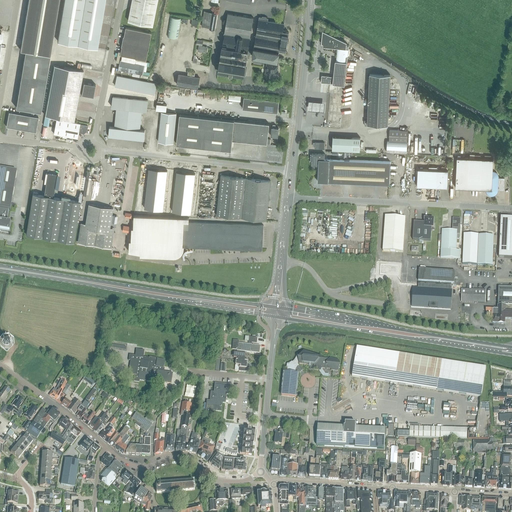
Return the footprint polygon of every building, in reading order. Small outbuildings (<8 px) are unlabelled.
[(28,0),(20,50),(25,51),(50,55),(58,0),(28,0)] [(63,0),(57,41),(97,48),(104,0),(63,0)] [(157,0),(131,0),(128,21),(153,26),(157,0)] [(209,28),(214,29),(217,13),(212,12),(204,11),(201,26),(209,28)] [(224,34),(223,45),(248,50),(254,18),(227,14),(224,34)] [(167,37),(178,39),(181,19),(170,17),(167,37)] [(285,51),(287,41),(288,41),(289,36),(288,36),(288,32),(282,31),(284,24),(267,21),(268,19),(259,17),(259,20),(259,19),(254,48),(254,49),(252,56),(252,57),(253,57),(277,61),(279,50),(285,51)] [(125,28),(123,41),(149,47),(151,33),(125,28)] [(322,42),(323,43),(323,46),(337,47),(336,60),(347,62),(349,45),(346,44),(347,42),(323,30),(322,42)] [(123,41),(120,55),(146,60),(149,47),(123,41)] [(216,62),(215,68),(218,69),(217,72),(244,76),(248,51),(222,47),(219,62),(216,62)] [(40,112),(50,55),(25,51),(16,108),(40,112)] [(194,55),(193,59),(192,63),(200,64),(200,60),(195,59),(196,55),(194,55)] [(147,62),(134,59),(134,62),(120,60),(118,70),(142,74),(143,71),(146,72),(147,62)] [(347,62),(336,60),(334,77),(323,75),(322,84),(344,86),(347,62)] [(267,76),(275,77),(275,74),(277,74),(278,69),(277,69),(278,64),(270,63),(270,62),(266,61),(265,73),(267,73),(267,76)] [(54,66),(44,115),(74,121),(83,71),(54,66)] [(199,77),(178,74),(176,85),(198,88),(199,77)] [(367,124),(387,125),(390,75),(369,74),(367,124)] [(115,86),(154,94),(157,84),(117,75),(115,86)] [(81,94),(93,96),(95,85),(83,82),(81,94)] [(142,111),(147,111),(148,100),(113,97),(111,107),(116,108),(114,127),(109,126),(108,137),(144,141),(145,130),(140,130),(142,111)] [(279,100),(243,97),(242,109),(277,112),(279,100)] [(9,112),(6,127),(36,132),(38,117),(9,112)] [(161,112),(158,142),(173,143),(176,114),(161,112)] [(176,144),(198,147),(201,117),(179,114),(176,144)] [(198,147),(208,148),(209,140),(211,118),(201,117),(198,147)] [(234,120),(211,118),(209,140),(208,148),(231,150),(232,140),(267,144),(269,124),(234,120)] [(78,133),(82,133),(87,130),(87,126),(80,124),(80,123),(56,119),(53,134),(77,138),(78,133)] [(408,130),(389,130),(389,141),(387,141),(386,152),(407,153),(408,130)] [(352,137),(351,150),(360,151),(360,137),(352,137)] [(20,151),(0,148),(0,230),(8,232),(10,223),(7,222),(8,210),(10,210),(20,151)] [(310,162),(311,164),(311,165),(312,165),(313,164),(314,165),(315,164),(316,165),(317,164),(317,157),(324,158),(325,154),(311,153),(311,160),(310,161),(310,162)] [(492,171),(493,159),(457,157),(455,188),(485,189),(486,191),(486,192),(487,194),(488,195),(490,195),(491,196),(493,196),(494,195),(496,194),(497,193),(498,191),(498,190),(504,190),(504,178),(498,178),(498,175),(497,173),(495,172),(492,171)] [(390,162),(318,158),(317,182),(389,185),(390,162)] [(126,166),(111,164),(104,203),(119,206),(126,166)] [(149,169),(148,179),(157,180),(166,181),(167,171),(149,169)] [(448,170),(417,169),(417,186),(447,187),(448,170)] [(177,172),(175,182),(185,183),(194,184),(195,174),(177,172)] [(44,196),(32,194),(26,234),(73,242),(80,202),(53,197),(57,174),(47,173),(44,196)] [(241,218),(245,178),(220,175),(216,215),(241,218)] [(270,181),(245,178),(241,218),(266,220),(270,181)] [(148,179),(147,188),(156,189),(157,180),(148,179)] [(157,180),(156,189),(165,191),(166,181),(157,180)] [(175,182),(174,192),(184,193),(185,183),(175,182)] [(185,183),(184,193),(193,194),(194,184),(185,183)] [(147,188),(145,198),(155,199),(156,189),(147,188)] [(156,189),(155,199),(164,200),(165,191),(156,189)] [(174,192),(173,202),(182,203),(184,193),(174,192)] [(184,193),(182,203),(192,204),(193,194),(184,193)] [(85,224),(80,223),(77,243),(111,248),(114,229),(109,228),(113,208),(88,204),(85,224)] [(182,247),(188,222),(189,218),(134,216),(133,228),(131,228),(131,241),(129,240),(129,250),(128,250),(128,252),(131,252),(142,254),(174,255),(176,255),(178,254),(179,253),(182,247)] [(402,252),(405,217),(385,216),(382,251),(402,252)] [(414,222),(412,240),(430,241),(431,227),(433,227),(433,218),(427,218),(427,217),(424,217),(424,220),(425,220),(425,223),(414,222)] [(511,217),(500,217),(499,258),(511,258),(511,217)] [(460,235),(461,219),(453,219),(453,230),(442,230),(440,258),(459,259),(460,251),(456,250),(456,234),(460,235)] [(263,225),(188,222),(182,247),(262,251),(263,225)] [(478,235),(477,265),(492,266),(493,236),(478,235)] [(400,264),(382,264),(381,274),(399,274),(400,264)] [(418,281),(442,283),(450,283),(454,283),(455,271),(419,269),(418,281)] [(511,287),(498,287),(498,305),(497,309),(485,309),(485,312),(493,312),(492,323),(498,323),(498,324),(505,324),(505,319),(511,318),(511,287)] [(452,290),(442,289),(433,289),(425,288),(424,307),(450,309),(452,290)] [(461,302),(485,303),(486,290),(461,289),(461,302)] [(249,342),(249,345),(238,344),(238,341),(233,340),(232,350),(237,350),(237,351),(245,351),(258,353),(259,346),(251,345),(251,343),(256,343),(256,338),(249,337),(248,342),(249,342)] [(0,346),(7,352),(13,344),(5,338),(0,344),(0,346)] [(352,377),(481,397),(486,368),(357,347),(352,377)] [(164,368),(163,368),(164,361),(156,359),(157,358),(149,357),(149,358),(143,357),(144,351),(136,350),(135,356),(129,355),(128,361),(130,361),(128,375),(134,375),(133,382),(139,382),(139,380),(153,382),(153,378),(156,378),(155,379),(163,380),(163,382),(171,384),(172,374),(164,372),(164,368)] [(244,358),(245,351),(237,351),(237,353),(234,353),(233,358),(236,358),(236,360),(246,362),(247,359),(244,358)] [(283,372),(281,396),(296,398),(298,374),(295,374),(295,369),(296,369),(298,371),(301,369),(298,365),(297,363),(298,362),(299,362),(299,364),(310,365),(310,369),(320,370),(321,367),(332,368),(332,370),(338,371),(340,365),(339,361),(330,358),(329,359),(318,358),(318,357),(316,357),(316,356),(303,352),(302,356),(297,356),(297,354),(296,357),(294,360),(292,362),(291,362),(292,363),(290,364),(287,365),(287,368),(285,367),(285,368),(287,368),(286,373),(283,372)] [(246,366),(246,362),(236,360),(235,365),(238,365),(238,368),(238,371),(248,372),(248,369),(249,366),(246,366)] [(61,379),(56,390),(54,388),(52,391),(49,396),(56,401),(60,394),(63,389),(67,383),(62,380),(61,379)] [(504,380),(503,383),(503,387),(503,392),(493,392),(492,397),(507,398),(507,396),(511,396),(511,387),(511,381),(504,380)] [(229,395),(230,385),(214,384),(213,393),(210,392),(209,401),(206,401),(205,410),(221,412),(222,403),(225,403),(226,394),(229,395)] [(6,396),(10,391),(5,388),(1,392),(0,391),(0,400),(3,403),(6,400),(5,400),(7,396),(6,396)] [(87,398),(90,400),(97,390),(94,388),(87,398)] [(19,407),(23,401),(18,397),(16,401),(15,400),(12,405),(15,407),(11,412),(16,415),(19,410),(18,409),(20,407),(19,407)] [(511,409),(511,399),(506,399),(506,398),(499,398),(499,400),(504,401),(506,401),(506,406),(500,406),(500,411),(508,411),(508,409),(511,409)] [(67,409),(71,403),(65,399),(61,405),(67,409)] [(73,414),(81,404),(75,400),(67,409),(73,414)] [(84,409),(88,403),(85,400),(77,410),(79,412),(76,416),(77,416),(77,417),(78,418),(79,418),(80,419),(86,411),(84,409)] [(183,415),(189,416),(190,415),(190,412),(191,404),(182,403),(181,411),(180,415),(183,416),(183,415)] [(426,413),(432,413),(432,410),(435,410),(435,403),(426,403),(426,413)] [(31,406),(29,409),(28,408),(23,416),(30,421),(37,410),(31,406)] [(55,422),(60,415),(59,415),(59,414),(58,413),(57,413),(55,412),(55,411),(52,409),(50,412),(48,410),(47,412),(42,409),(26,432),(36,439),(51,419),(55,422)] [(97,420),(94,417),(87,426),(93,431),(100,423),(100,422),(106,415),(103,412),(97,420)] [(80,420),(87,426),(94,417),(95,415),(92,413),(88,416),(85,414),(80,420)] [(144,419),(135,413),(132,418),(142,426),(141,429),(146,432),(152,424),(150,423),(152,421),(146,417),(144,419)] [(184,451),(186,436),(189,416),(183,415),(183,416),(180,431),(177,430),(176,435),(177,435),(175,445),(176,446),(175,451),(180,451),(180,452),(184,452),(184,451)] [(506,427),(511,426),(511,415),(499,417),(500,421),(505,420),(506,427)] [(65,430),(66,431),(71,425),(70,424),(70,423),(63,418),(58,424),(65,430)] [(100,422),(100,423),(93,431),(98,435),(104,427),(104,428),(107,424),(104,422),(105,421),(103,420),(100,422)] [(26,432),(31,424),(27,421),(22,429),(26,432)] [(384,449),(385,428),(355,427),(355,423),(345,423),(345,426),(317,425),(316,446),(384,449)] [(67,431),(66,431),(65,430),(61,436),(56,433),(55,435),(51,433),(50,438),(63,446),(68,438),(70,440),(71,439),(74,441),(76,438),(70,433),(75,427),(73,427),(71,425),(67,431)] [(99,436),(106,443),(115,432),(111,428),(113,426),(111,425),(109,427),(105,432),(104,431),(103,432),(103,431),(99,436)] [(126,435),(128,432),(130,429),(131,428),(126,425),(125,427),(119,435),(115,432),(106,443),(107,443),(115,449),(126,435)] [(70,433),(76,438),(76,439),(81,432),(75,427),(70,433)] [(397,437),(398,437),(467,439),(467,428),(409,427),(409,432),(398,431),(397,437)] [(505,427),(500,427),(502,427),(502,431),(508,431),(508,436),(509,436),(511,435),(511,427),(508,427),(505,427)] [(241,429),(239,454),(245,455),(247,455),(248,455),(251,455),(251,451),(251,449),(252,449),(252,445),(252,443),(253,443),(253,439),(253,436),(254,437),(254,433),(254,430),(250,429),(248,429),(247,429),(241,429)] [(285,438),(286,431),(280,430),(279,434),(275,434),(274,444),(281,445),(282,438),(285,438)] [(23,436),(21,435),(19,437),(21,439),(29,446),(33,441),(25,434),(23,436)] [(162,453),(164,439),(162,439),(161,441),(157,441),(158,435),(154,434),(154,440),(156,440),(154,454),(162,453)] [(185,451),(189,452),(192,445),(193,445),(196,438),(197,435),(192,434),(188,445),(187,445),(185,451)] [(129,437),(126,435),(115,449),(122,455),(128,447),(124,444),(129,437)] [(173,452),(174,436),(166,435),(164,452),(173,452)] [(511,436),(506,437),(503,437),(503,444),(511,444),(511,436)] [(26,450),(29,446),(21,439),(19,437),(16,441),(18,443),(26,450)] [(86,452),(93,444),(86,438),(83,442),(79,447),(86,452)] [(142,447),(141,455),(142,455),(141,456),(145,456),(145,455),(148,456),(149,456),(149,455),(150,454),(150,438),(144,438),(144,447),(142,447)] [(197,439),(196,438),(193,445),(192,445),(189,452),(195,454),(200,442),(196,441),(197,439)] [(210,456),(214,447),(209,445),(210,441),(202,438),(198,449),(201,450),(197,455),(206,462),(211,456),(210,456)] [(473,441),(473,453),(493,453),(493,451),(493,443),(489,443),(489,441),(473,441)] [(22,454),(26,450),(18,443),(14,448),(22,454)] [(94,455),(100,449),(94,444),(91,448),(91,449),(90,450),(90,451),(87,460),(92,462),(93,458),(91,457),(92,453),(94,455)] [(135,455),(136,446),(130,446),(125,452),(125,454),(131,454),(131,455),(134,456),(135,455)] [(22,454),(14,448),(10,452),(18,459),(22,454)] [(217,452),(208,463),(211,466),(214,468),(215,468),(218,470),(219,468),(221,469),(220,472),(224,472),(228,473),(228,472),(232,473),(232,471),(233,471),(233,472),(237,472),(241,472),(245,473),(245,472),(246,466),(245,466),(245,460),(224,458),(217,452)] [(329,468),(328,470),(328,479),(339,480),(339,469),(340,469),(342,453),(335,452),(330,452),(330,461),(329,461),(329,468)] [(438,476),(439,461),(440,453),(433,452),(430,485),(437,486),(438,476)] [(385,469),(386,462),(386,453),(380,453),(379,462),(378,464),(378,467),(374,466),(373,482),(382,483),(383,469),(385,469)] [(409,472),(411,472),(420,473),(421,454),(410,453),(409,472)] [(106,467),(113,459),(106,454),(103,458),(101,463),(106,467)] [(511,479),(511,480),(511,477),(511,472),(511,471),(510,471),(511,455),(502,455),(501,467),(500,476),(499,482),(499,483),(499,489),(511,490),(511,484),(511,483),(511,479)] [(286,477),(288,456),(285,456),(285,459),(281,458),(273,457),(272,470),(279,471),(279,477),(286,477)] [(79,460),(64,458),(60,484),(75,487),(79,460)] [(302,459),(298,459),(298,467),(297,477),(305,478),(306,467),(301,467),(302,459)] [(101,482),(103,484),(106,480),(111,474),(119,465),(114,461),(111,466),(110,465),(107,467),(108,468),(107,469),(106,469),(100,476),(103,479),(101,482)] [(287,477),(297,477),(298,467),(297,467),(297,465),(294,465),(294,461),(290,461),(290,465),(288,464),(287,477)] [(424,475),(420,475),(420,485),(429,485),(431,462),(428,461),(428,468),(425,468),(424,475)] [(106,480),(103,484),(108,488),(115,479),(114,479),(116,477),(119,474),(118,473),(123,468),(119,465),(111,474),(106,480)] [(320,479),(328,479),(328,470),(328,468),(328,465),(321,465),(321,468),(320,478),(320,479)] [(361,481),(367,481),(367,482),(372,482),(373,466),(368,466),(368,467),(366,467),(367,466),(362,465),(361,481)] [(388,483),(396,483),(397,465),(391,465),(391,470),(390,470),(390,472),(387,472),(386,476),(388,476),(388,483)] [(452,473),(453,466),(448,466),(447,473),(443,473),(442,486),(447,486),(447,487),(453,487),(454,474),(452,473)] [(491,489),(491,487),(491,483),(492,483),(493,478),(492,478),(493,473),(494,469),(493,469),(493,466),(491,466),(491,473),(490,473),(490,474),(487,473),(486,479),(485,487),(486,487),(486,488),(491,489)] [(341,480),(349,481),(350,470),(348,470),(348,468),(341,467),(341,480)] [(84,474),(84,472),(86,472),(86,476),(86,480),(94,480),(95,470),(80,469),(79,474),(84,474)] [(477,470),(475,470),(474,481),(474,487),(473,487),(473,488),(484,488),(484,487),(484,483),(484,481),(485,481),(485,476),(482,476),(483,471),(477,470)] [(120,478),(123,480),(122,481),(122,483),(125,485),(133,477),(126,471),(120,478)] [(464,482),(465,471),(463,471),(462,477),(456,477),(456,486),(463,486),(463,483),(464,482)] [(420,475),(420,473),(411,472),(411,484),(420,485),(420,475)] [(473,478),(474,472),(470,472),(469,478),(465,478),(465,479),(465,487),(472,487),(472,480),(472,478),(473,478)] [(124,492),(134,497),(139,489),(136,488),(140,483),(133,477),(129,482),(130,483),(128,486),(124,492)] [(193,484),(193,480),(156,484),(156,487),(156,489),(157,493),(194,489),(194,486),(193,484)] [(288,501),(288,493),(288,487),(285,487),(285,486),(284,486),(284,487),(281,486),(279,487),(279,493),(279,502),(280,502),(280,505),(289,505),(289,501),(288,501)] [(296,498),(297,498),(296,498),(296,487),(289,487),(288,487),(289,496),(294,496),(294,500),(296,500),(296,498)] [(305,499),(305,491),(306,488),(302,488),(302,487),(296,487),(296,498),(297,498),(298,498),(298,501),(299,501),(298,511),(305,511),(305,506),(305,499)] [(140,488),(139,489),(134,497),(133,500),(135,501),(137,500),(138,498),(142,501),(147,492),(140,488)] [(306,488),(305,491),(305,499),(311,499),(311,503),(315,504),(316,492),(314,492),(314,489),(306,488)] [(325,489),(325,488),(318,488),(317,509),(319,509),(320,503),(319,503),(319,501),(324,501),(325,489)] [(325,511),(334,511),(334,510),(336,510),(336,508),(332,508),(333,488),(332,489),(327,489),(326,489),(326,490),(325,511)] [(333,488),(332,508),(336,508),(336,510),(334,510),(334,511),(339,511),(340,511),(343,511),(343,505),(343,489),(334,489),(333,488)] [(8,494),(7,497),(17,498),(18,493),(14,492),(14,489),(6,489),(6,494),(8,494)] [(251,495),(252,495),(251,489),(240,490),(241,496),(247,495),(247,500),(252,500),(251,495)] [(345,489),(345,502),(345,508),(350,508),(350,502),(353,502),(353,505),(356,505),(357,505),(355,490),(345,489)] [(39,493),(38,500),(45,501),(45,503),(51,504),(52,498),(49,498),(49,494),(52,494),(52,491),(46,490),(45,493),(39,493)] [(216,511),(215,505),(217,505),(218,506),(220,506),(221,507),(223,505),(223,504),(223,502),(223,501),(228,500),(227,490),(215,491),(215,500),(209,501),(210,511),(216,511)] [(231,499),(240,499),(240,490),(231,490),(231,499)] [(372,511),(371,492),(355,490),(357,505),(356,505),(357,511),(361,510),(360,511),(372,511)] [(149,502),(152,496),(151,495),(151,494),(147,492),(142,502),(141,505),(145,506),(144,510),(149,511),(150,503),(149,502)] [(391,492),(383,492),(383,498),(385,498),(385,507),(388,507),(388,510),(394,510),(394,506),(394,501),(390,501),(391,492)] [(271,507),(271,494),(270,493),(269,493),(257,493),(258,507),(260,507),(260,509),(265,509),(265,507),(271,507)] [(410,504),(410,501),(410,493),(394,493),(394,506),(394,508),(399,508),(399,504),(403,504),(403,509),(403,511),(410,511),(410,504)] [(421,494),(410,493),(410,501),(410,506),(416,506),(416,509),(420,509),(420,506),(421,506),(421,501),(420,501),(421,494)] [(438,502),(439,495),(426,494),(426,501),(427,501),(426,506),(423,506),(423,511),(425,511),(426,511),(426,510),(438,511),(438,502)] [(82,511),(83,503),(77,503),(77,501),(77,496),(71,496),(71,501),(74,501),(74,503),(73,511),(82,511)] [(440,508),(439,511),(445,511),(444,511),(444,508),(448,508),(449,496),(441,496),(440,508)] [(463,510),(472,511),(470,510),(471,497),(459,496),(459,506),(463,506),(463,510)] [(17,503),(17,498),(7,497),(7,500),(5,500),(5,505),(7,506),(11,506),(12,506),(15,506),(12,506),(13,503),(17,503)] [(480,498),(471,497),(470,510),(472,511),(473,511),(475,509),(475,507),(477,507),(477,508),(482,509),(482,504),(479,504),(480,498)] [(495,511),(497,498),(482,498),(482,504),(482,509),(481,511),(495,511)] [(503,499),(497,498),(495,511),(503,511),(505,500),(503,499)]
